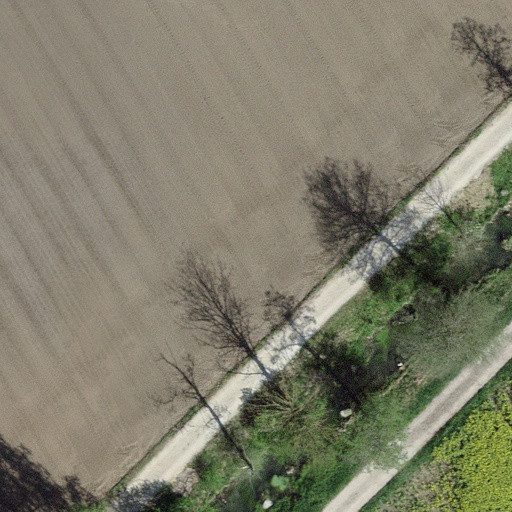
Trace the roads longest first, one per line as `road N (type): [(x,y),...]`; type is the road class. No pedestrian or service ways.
road 1 (track): [(511,124),(124,511)]
road 2 (track): [(363,511),(511,364)]
